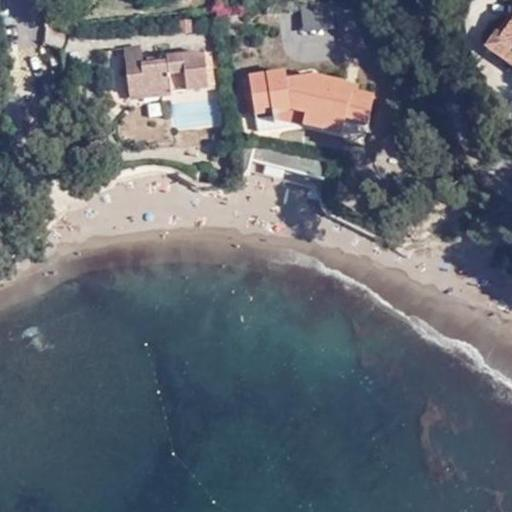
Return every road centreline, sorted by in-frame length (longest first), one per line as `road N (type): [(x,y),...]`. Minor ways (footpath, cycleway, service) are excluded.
road 1 (residential): [(419,0),(455,129),(511,196)]
road 2 (track): [(25,42),(17,137),(38,181),(81,226)]
